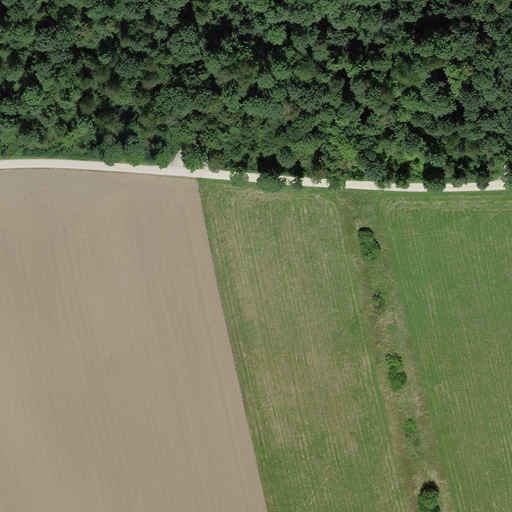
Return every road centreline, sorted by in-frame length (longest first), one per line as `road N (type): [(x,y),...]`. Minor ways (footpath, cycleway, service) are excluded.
road 1 (track): [(0,164),(511,185)]
road 2 (track): [(483,0),(507,142),(503,185)]
road 3 (track): [(174,0),(196,148),(216,174)]
